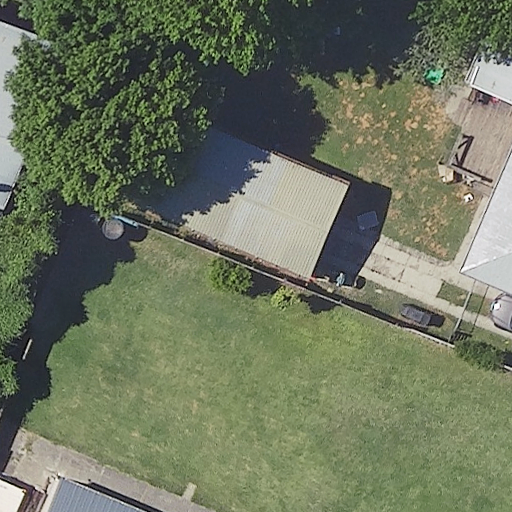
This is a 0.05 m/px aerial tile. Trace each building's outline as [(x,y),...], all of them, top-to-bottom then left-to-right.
[(0,0),(0,223),(73,26),(0,0)] [(511,0),(490,0),(462,68),(511,88),(511,128),(458,257),(511,279),(511,0)] [(343,172),(130,84),(91,179),(304,267),(343,172)] [(511,511),(511,408),(343,340),(272,511),(511,511)] [(170,511),(45,461),(24,511),(170,511)]
